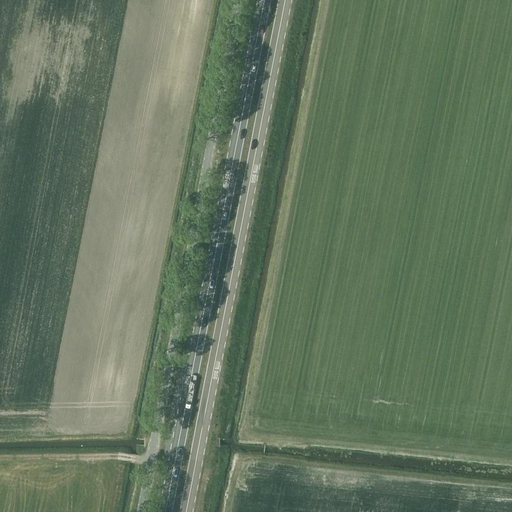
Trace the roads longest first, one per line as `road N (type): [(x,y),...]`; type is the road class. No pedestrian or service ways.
road 1 (primary): [(264,0),(164,511)]
road 2 (primary): [(186,511),(285,0)]
road 3 (unclassified): [(141,511),(238,0)]
